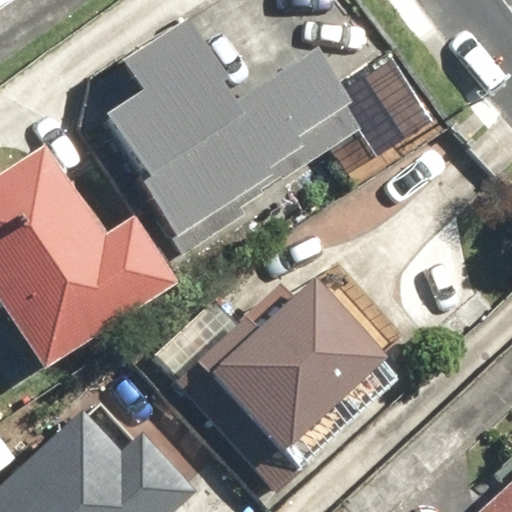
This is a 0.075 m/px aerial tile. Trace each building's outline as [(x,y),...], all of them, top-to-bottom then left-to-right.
[(276,181),(278,184),(356,133),(305,56),(225,108),(213,90),(217,87),(176,24),(111,67),(131,97),(96,120),(139,186),(134,190),(179,259),(241,218),(237,212),(258,198),(256,194),(276,181)] [(0,318),(37,375),(169,290),(124,222),(96,240),(37,150),(0,173),(0,318)] [(401,379),(315,279),(290,301),(276,284),(189,359),(290,475),(401,379)] [(122,447),(87,408),(0,500),(0,511),(165,511),(190,486),(134,434),(122,447)] [(506,488),(479,511),(511,511),(511,460),(495,475),(506,488)]
